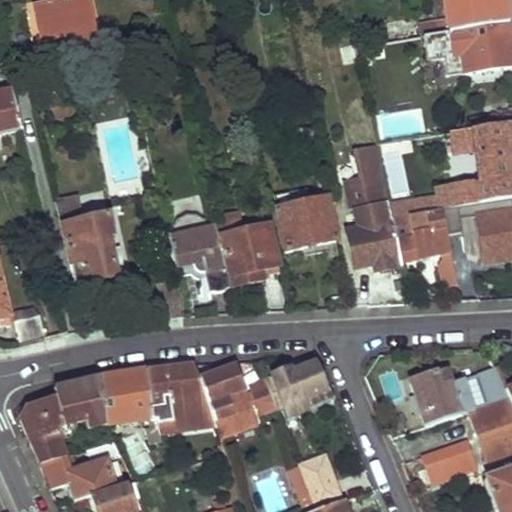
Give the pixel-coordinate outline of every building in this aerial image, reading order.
[(70,0),(34,8),(43,45),(74,38),(76,46),(99,41),(88,0),(70,0)] [(420,29),(423,40),(507,27),(503,0),(445,0),(449,22),(420,29)] [(423,40),(426,68),(461,62),(464,78),(511,68),(511,58),(507,27),(423,40)] [(357,53),(370,50),(367,40),(354,42),(357,53)] [(357,53),(360,63),(372,61),(370,50),(357,53)] [(0,137),(21,133),(13,93),(0,96),(0,137)] [(422,112),(379,115),(381,138),(424,134),(422,112)] [(511,127),(453,137),(457,158),(478,155),(482,185),(441,193),(441,198),(399,203),(395,188),(386,191),(387,197),(393,221),(446,212),(478,206),(511,200),(511,161),(509,145),(511,144),(511,127)] [(53,194),(70,266),(76,266),(80,280),(113,273),(102,217),(108,215),(104,196),(77,201),(73,189),(53,194)] [(346,233),(354,271),(374,267),(375,274),(402,270),(401,265),(393,221),(387,197),(375,199),(378,215),(362,220),(363,228),(346,233)] [(277,214),(286,254),(335,244),(326,204),(277,214)] [(446,212),(451,236),(464,233),(463,220),(478,217),(478,206),(446,212)] [(393,221),(401,265),(444,257),(450,287),(459,285),(451,236),(446,212),(393,221)] [(511,212),(478,217),(485,266),(511,262),(511,212)] [(223,228),(237,288),(265,282),(263,273),(279,269),(268,228),(242,233),(240,224),(223,228)] [(172,239),(179,270),(193,267),(198,275),(206,277),(209,293),(233,289),(219,229),(172,239)] [(0,320),(11,319),(0,272),(0,320)] [(165,322),(187,319),(181,282),(159,286),(165,322)] [(18,347),(45,343),(38,317),(12,323),(18,347)] [(482,400),(485,407),(506,400),(504,393),(486,352),(470,352),(487,398),(482,400)] [(201,381),(196,366),(147,374),(151,420),(151,424),(157,422),(158,425),(212,418),(201,381)] [(265,381),(276,414),(283,412),(286,420),(331,402),(327,393),(323,394),(312,367),(292,375),(290,371),(265,381)] [(216,430),(220,439),(229,436),(258,425),(252,411),(247,397),(236,369),(201,381),(212,418),(216,430)] [(107,417),(108,425),(151,420),(147,374),(103,381),(104,391),(107,417)] [(412,386),(429,428),(463,416),(451,387),(442,390),(436,377),(412,386)] [(103,381),(55,388),(57,399),(104,391),(103,381)] [(258,409),(261,420),(276,414),(265,381),(249,387),(252,395),(258,409)] [(104,391),(57,399),(59,405),(53,407),(47,406),(39,413),(30,408),(18,421),(26,439),(27,439),(28,440),(28,441),(39,467),(69,460),(61,430),(107,417),(104,391)] [(252,395),(247,397),(252,411),(258,409),(252,395)] [(511,469),(485,480),(496,511),(511,511),(511,412),(506,400),(485,407),(468,415),(485,462),(511,452),(511,469)] [(212,418),(158,425),(159,430),(162,438),(216,430),(212,418)] [(148,434),(152,448),(164,444),(162,438),(159,430),(148,434)] [(423,458),(431,478),(451,470),(452,472),(465,467),(456,445),(423,458)] [(66,475),(74,503),(92,498),(118,490),(109,462),(123,458),(118,447),(111,448),(88,455),(92,467),(66,475)] [(323,511),(339,506),(341,505),(324,460),(298,470),(307,496),(313,511),(323,511)] [(289,474),(298,500),(307,496),(298,470),(289,474)] [(131,511),(124,488),(118,490),(92,498),(96,511),(131,511)] [(298,500),(302,511),(313,511),(307,496),(298,500)]
